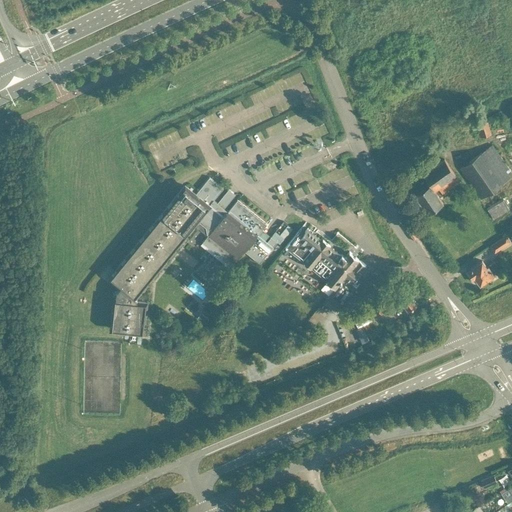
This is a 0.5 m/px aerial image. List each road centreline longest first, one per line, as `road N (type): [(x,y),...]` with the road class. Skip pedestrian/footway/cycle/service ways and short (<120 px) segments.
road 1 (unclassified): [(208,506),(360,441),(468,422),(511,403)]
road 2 (unclassified): [(194,481),(487,354)]
road 3 (unclassified): [(475,337),(185,460)]
road 4 (unclassified): [(475,337),(384,206),(330,72)]
road 5 (primary): [(23,85),(209,0)]
road 6 (primary): [(146,0),(20,59)]
road 7 (unclassified): [(185,460),(61,511)]
